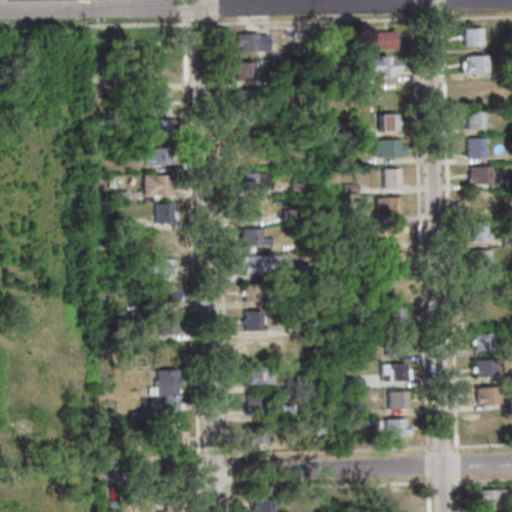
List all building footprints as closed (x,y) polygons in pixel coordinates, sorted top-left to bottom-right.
[(460,29),(478,28),(478,46),(461,46),(460,29)] [(331,45),(317,45),(316,30),(331,29),(331,45)] [(365,49),(365,33),(392,32),(392,49),(365,49)] [(232,34),(254,33),(254,36),(265,36),(265,51),(237,52),(236,45),(233,45),(232,34)] [(166,54),(166,36),(141,36),(141,54),(166,54)] [(461,62),(464,62),(464,56),(484,55),(484,72),(462,72),(461,62)] [(357,76),(356,61),(374,60),(374,58),(384,57),(384,62),(392,61),(393,75),(385,75),(385,76),(375,77),(375,76),(357,76)] [(233,63),(251,62),(252,80),(234,81),(233,63)] [(164,65),(164,81),(144,81),(144,73),(146,73),(146,65),(164,65)] [(461,82),(497,81),(497,101),(462,102),(462,97),(457,97),(457,89),(462,89),(461,82)] [(234,91),(251,90),(252,110),(235,111),(234,91)] [(165,92),(165,112),(147,113),(146,106),(149,106),(149,93),(165,92)] [(511,105),(501,106),(501,92),(511,92),(511,105)] [(122,107),(122,117),(106,118),(106,108),(122,107)] [(481,128),(463,129),(463,112),(480,111),(481,128)] [(376,131),(375,114),(394,114),(394,131),(376,131)] [(146,120),(166,119),(166,126),(170,126),(171,135),(146,135),(146,120)] [(362,138),(348,139),(348,128),(362,128),(362,138)] [(464,138),(480,138),(481,157),(464,157),(464,138)] [(370,157),(370,148),(375,147),(374,141),(395,140),(395,145),(401,145),(401,156),(396,156),(370,157)] [(238,161),(265,161),(265,144),(238,144),(238,161)] [(165,147),(166,163),(141,164),(141,157),(147,156),(146,147),(165,147)] [(333,166),(333,157),(347,157),(348,166),(333,166)] [(465,173),(467,173),(467,167),(487,166),(488,181),(465,182),(465,173)] [(379,169),(396,168),(396,188),(379,188),(379,169)] [(236,174),(265,172),(265,181),(268,181),(268,189),(237,191),(236,174)] [(140,176),(170,175),(171,194),(141,195),(140,176)] [(511,179),(511,188),(502,188),(502,179),(511,179)] [(302,183),(302,194),(288,195),(288,183),(302,183)] [(354,193),(339,194),(339,184),(354,184),(354,193)] [(124,192),(124,202),(111,202),(110,193),(124,192)] [(377,216),(377,211),(372,212),(372,197),(395,197),(396,215),(377,216)] [(237,201),(254,200),(255,219),(238,220),(237,201)] [(152,204),(168,204),(169,212),(174,212),(174,223),(153,223),(152,204)] [(280,209),(295,209),(295,223),(280,223),(280,209)] [(113,219),(126,219),(127,229),(113,229),(113,219)] [(486,242),(467,242),(466,223),(482,223),(482,235),(486,235),(486,242)] [(379,242),(379,225),(396,225),(397,231),(399,231),(399,236),(397,236),(397,241),(379,242)] [(268,244),(239,245),(238,229),(257,228),(257,238),(268,237),(268,244)] [(172,231),(155,231),(155,250),(172,250),(172,231)] [(511,245),(501,245),(500,236),(511,235),(511,245)] [(367,248),(353,248),(353,239),(367,239),(367,248)] [(467,250),(486,250),(486,266),(468,267),(467,250)] [(397,252),(398,270),(381,270),(381,266),(374,266),(374,253),(397,252)] [(278,255),(278,264),(272,265),(273,273),(240,274),(240,269),(239,269),(238,256),(278,255)] [(143,259),(169,258),(170,276),(144,277),(143,259)] [(301,263),(317,262),(317,278),(301,278),(301,263)] [(241,302),(240,284),(258,284),(258,301),(241,302)] [(154,287),(173,286),(173,292),(178,292),(178,301),(173,301),(173,303),(152,304),(152,294),(154,294),(154,287)] [(470,303),(470,323),(489,323),(489,303),(470,303)] [(381,308),(400,307),(400,324),(382,325),(381,308)] [(241,311),(258,310),(258,325),(261,324),(261,329),(242,330),(241,311)] [(156,314),(172,314),(173,333),(156,334),(156,314)] [(299,334),(299,319),(315,319),(315,333),(299,334)] [(341,333),(328,333),(327,323),(341,322),(341,333)] [(471,333),(488,333),(489,350),(471,350),(471,333)] [(401,354),(382,355),(382,348),(379,348),(379,336),(400,335),(401,354)] [(271,339),(240,339),(240,357),(271,357),(271,339)] [(472,360),(493,359),(493,375),(472,376),(472,360)] [(407,379),(378,380),(377,364),(402,363),(402,370),(406,369),(407,379)] [(245,366),(267,366),(267,382),(245,383),(245,366)] [(174,369),(175,414),(161,414),(161,395),(153,396),(153,380),(155,380),(155,369),(174,369)] [(358,377),(359,387),(344,388),(343,378),(358,377)] [(283,380),(296,379),(297,389),(283,389),(283,380)] [(494,386),(495,403),(473,403),(472,387),(494,386)] [(385,408),(384,391),(403,391),(403,407),(385,408)] [(244,394),(260,394),(260,413),(245,413),(244,394)] [(341,415),(328,416),(328,406),(341,406),(341,415)] [(502,432),(473,433),(473,422),(476,422),(475,415),(495,415),(495,425),(502,425),(502,432)] [(404,436),(381,436),(381,419),(401,419),(401,425),(404,425),(404,436)] [(312,435),(311,421),(321,420),(322,434),(312,435)] [(331,434),(330,421),(342,420),(343,434),(331,434)] [(245,427),(264,426),(264,437),(267,436),(267,442),(245,443),(245,427)] [(158,446),(175,446),(175,430),(158,430),(158,446)] [(476,509),(475,490),(499,490),(500,499),(492,499),(492,509),(476,509)] [(406,510),(386,510),(385,503),(376,503),(376,495),(406,494),(406,510)] [(248,499),(270,498),(270,511),(251,511),(251,509),(248,510),(248,499)] [(178,511),(162,511),(162,501),(178,500),(178,511)] [(104,511),(104,502),(116,501),(116,511),(104,511)]
